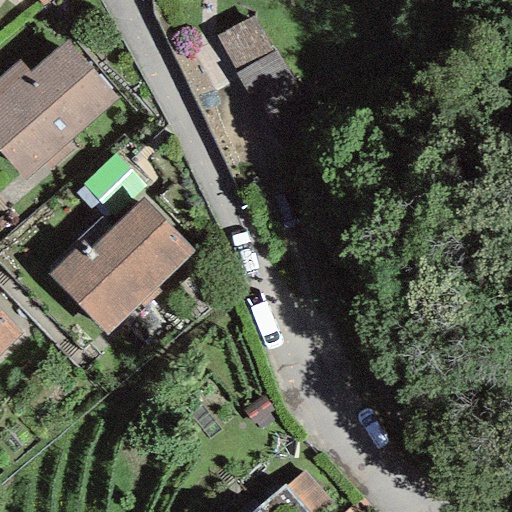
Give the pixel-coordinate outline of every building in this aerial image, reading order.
[(252,17),(213,36),(235,74),(257,113),(297,92),(274,50),(270,52),(252,17)] [(0,76),(0,152),(25,180),(117,99),(66,40),(29,72),(18,61),(0,76)] [(195,251),(142,198),(82,256),(74,248),(46,276),(107,337),(195,251)] [(0,352),(19,334),(0,313),(0,352)] [(260,430),(273,421),(267,414),(272,410),(262,396),(242,411),(253,425),(255,423),(260,430)] [(307,511),(285,485),(251,511),(307,511)]
